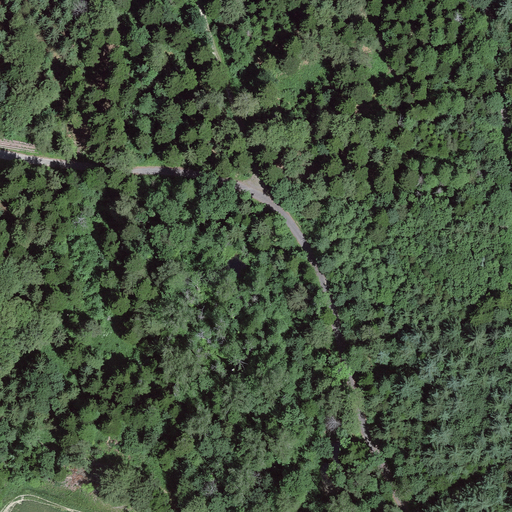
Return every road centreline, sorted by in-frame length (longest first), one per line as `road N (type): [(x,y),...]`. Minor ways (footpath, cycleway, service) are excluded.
road 1 (track): [(403,511),(364,423),(319,271),(274,203),(204,175),(0,154)]
road 2 (track): [(269,201),(192,0)]
road 3 (track): [(511,158),(489,0)]
road 4 (track): [(0,421),(97,464),(114,511)]
